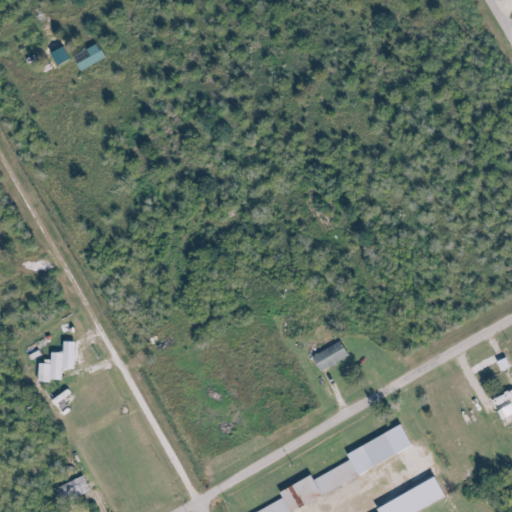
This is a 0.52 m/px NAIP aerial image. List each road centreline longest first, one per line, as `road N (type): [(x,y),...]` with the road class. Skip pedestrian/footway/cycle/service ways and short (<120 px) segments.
road 1 (residential): [(180,511),(511,320)]
road 2 (residential): [(206,511),(102,335)]
